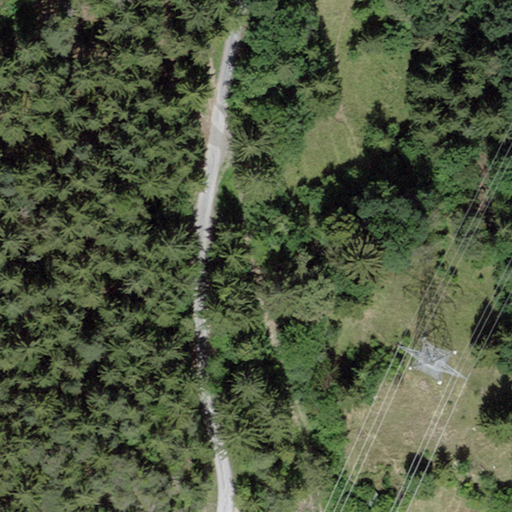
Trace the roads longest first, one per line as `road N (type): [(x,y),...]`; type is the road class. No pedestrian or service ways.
road 1 (track): [(243,0),(199,273),(199,369),(225,482),(221,511)]
road 2 (track): [(320,511),(220,122)]
